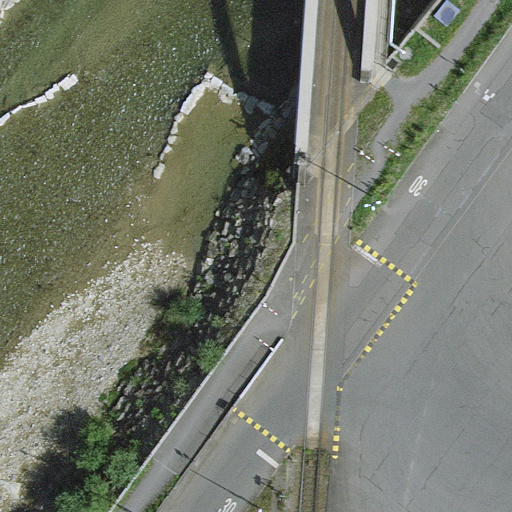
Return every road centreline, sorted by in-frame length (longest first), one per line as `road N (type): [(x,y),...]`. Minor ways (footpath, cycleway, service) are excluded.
road 1 (unclassified): [(511,89),(175,511)]
road 2 (unknown): [(511,468),(448,417),(379,256)]
